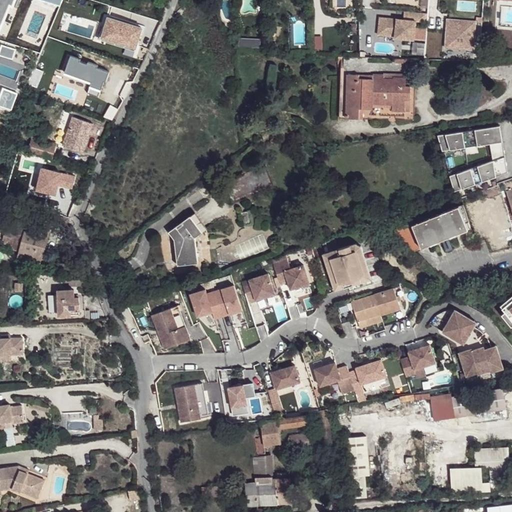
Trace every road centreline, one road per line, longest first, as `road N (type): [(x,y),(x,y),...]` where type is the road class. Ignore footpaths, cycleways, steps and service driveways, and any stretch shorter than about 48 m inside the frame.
road 1 (unclassified): [(172,0),(78,210),(77,227),(139,371)]
road 2 (residential): [(408,331),(346,346),(316,325),(300,324),(254,357),(139,371)]
road 3 (residential): [(151,458),(112,445),(0,459)]
